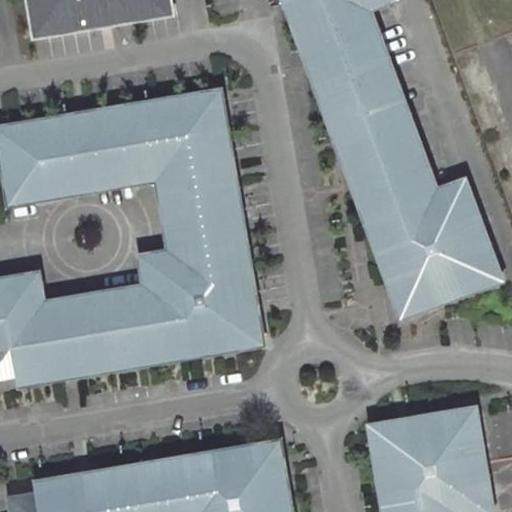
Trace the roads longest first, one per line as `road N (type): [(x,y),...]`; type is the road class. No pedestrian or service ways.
road 1 (unclassified): [(0,83),(263,41),(311,339)]
road 2 (unclassified): [(0,434),(285,383)]
road 3 (unclassified): [(359,372),(453,360),(511,370)]
